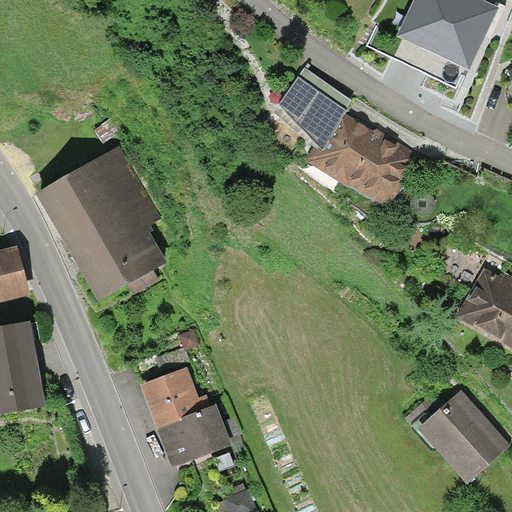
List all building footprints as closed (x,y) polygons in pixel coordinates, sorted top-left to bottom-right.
[(499,10),(478,0),(415,0),(397,39),(469,73),(499,10)] [(316,146),(325,151),(347,115),(353,103),(305,69),(279,106),(316,146)] [(373,131),(347,115),(325,151),(316,146),(306,161),(388,211),(421,156),(374,128),(373,131)] [(161,219),(121,147),(36,194),(98,304),(167,265),(150,235),(155,232),(151,225),(161,219)] [(18,249),(0,253),(0,304),(30,297),(18,249)] [(503,279),(484,269),(456,320),(511,351),(511,276),(506,273),(503,279)] [(0,329),(0,418),(46,410),(31,325),(0,329)] [(194,330),(180,336),(185,351),(200,345),(194,330)] [(140,387),(158,431),(180,423),(180,421),(204,412),(187,369),(140,387)] [(439,412),(418,431),(467,486),(511,447),(462,392),(439,412)] [(413,425),(418,431),(439,412),(428,399),(405,419),(412,426),(413,425)] [(180,423),(158,431),(172,471),(232,448),(217,407),(204,412),(180,421),(180,423)] [(258,511),(249,490),(224,500),(228,511),(258,511)]
